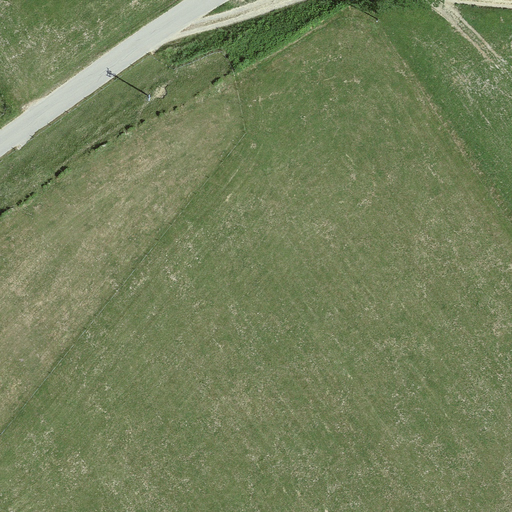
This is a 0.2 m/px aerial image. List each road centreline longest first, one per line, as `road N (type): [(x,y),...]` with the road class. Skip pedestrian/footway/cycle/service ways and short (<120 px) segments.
road 1 (track): [(210,0),(0,146)]
road 2 (track): [(278,0),(159,31)]
